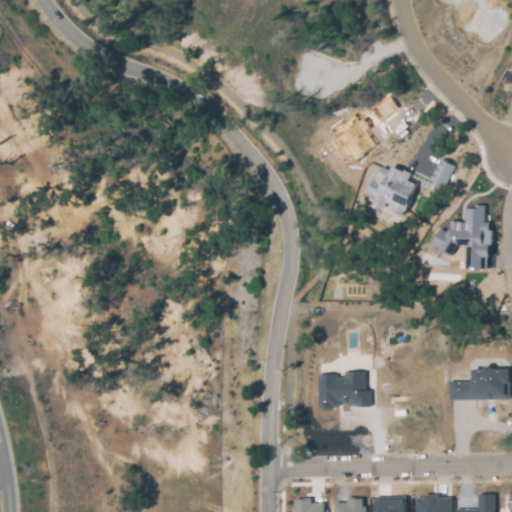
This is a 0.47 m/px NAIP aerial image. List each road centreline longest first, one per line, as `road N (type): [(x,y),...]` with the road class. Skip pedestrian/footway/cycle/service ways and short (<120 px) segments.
road 1 (tertiary): [(272,511),(290,247),(279,194),(201,104),(85,47),(42,0)]
road 2 (residential): [(277,472),(511,465)]
road 3 (residential): [(511,157),(415,53),(397,0)]
